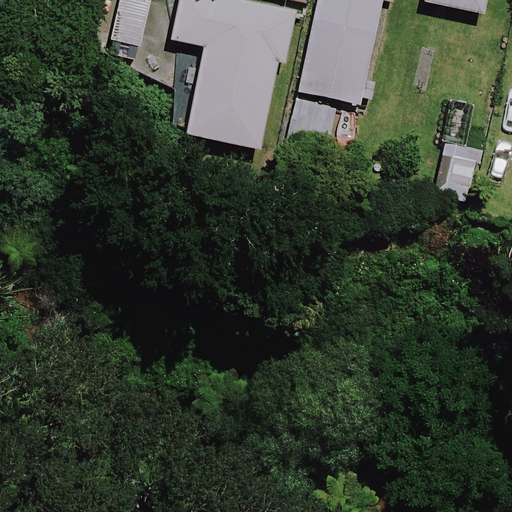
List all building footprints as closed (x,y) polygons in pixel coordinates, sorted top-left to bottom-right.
[(150,0),(117,0),(108,45),(140,51),(150,0)] [(237,0),(176,0),(167,44),(183,48),(164,132),(269,156),(302,15),(237,0)] [(381,0),(317,0),(300,97),(362,109),(381,0)] [(425,0),(424,7),(482,19),(486,0),(425,0)] [(488,153),(450,145),(443,179),(482,187),(488,153)]
